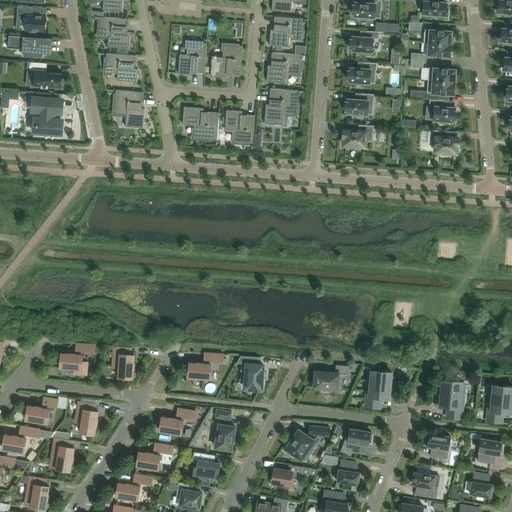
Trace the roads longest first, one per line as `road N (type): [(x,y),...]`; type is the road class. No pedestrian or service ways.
road 1 (track): [(413,397),(437,323),(489,242),(491,203)]
road 2 (residential): [(472,0),(491,188)]
road 3 (residential): [(159,91),(251,94),(259,0)]
road 4 (unclassified): [(491,188),(313,175)]
road 5 (residential): [(313,175),(328,0)]
road 6 (residential): [(95,160),(99,146),(69,0)]
road 7 (unclassified): [(313,175),(172,165)]
road 8 (residential): [(145,394),(70,511)]
road 9 (residential): [(16,382),(145,394)]
road 10 (residential): [(279,406),(407,421)]
